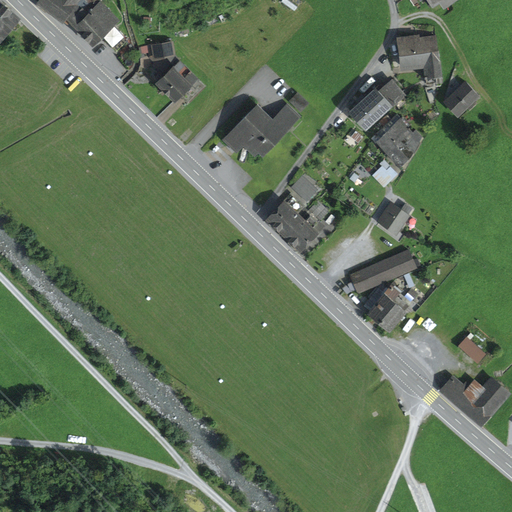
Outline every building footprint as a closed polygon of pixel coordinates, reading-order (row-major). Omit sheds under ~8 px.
[(39,0),(38,2),(63,21),(66,16),(70,20),(93,44),(102,35),(114,24),(118,20),(98,0),(84,0),(83,1),(91,10),(81,19),(77,14),(81,10),(75,4),(78,0),(39,0)] [(0,36),(17,17),(0,2),(0,36)] [(102,35),(107,40),(119,29),(114,24),(102,35)] [(117,50),(128,39),(119,29),(107,40),(117,50)] [(428,50),(428,51),(438,50),(436,37),(425,38),(426,40),(418,41),(417,35),(399,37),(400,53),(428,50)] [(149,46),(150,54),(168,72),(179,61),(173,53),(171,41),(152,44),(153,45),(149,46)] [(423,65),(430,64),(428,51),(428,50),(400,53),(402,67),(423,65)] [(427,84),(441,82),(438,50),(428,51),(430,64),(423,65),(425,79),(426,78),(427,84)] [(187,101),(203,85),(179,61),(168,72),(158,82),(175,100),(180,95),(187,101)] [(383,88),(379,85),(394,102),(394,103),(399,108),(408,100),(395,85),(397,82),(394,78),(383,88)] [(446,101),(458,114),(478,95),(467,82),(446,101)] [(350,110),(365,127),(394,102),(379,85),(363,99),(361,96),(358,99),(360,102),(350,110)] [(291,101),(300,110),(307,102),(298,94),(291,101)] [(170,104),(178,113),(183,108),(176,99),(170,104)] [(262,155),(300,116),(287,104),(273,119),(257,104),(223,139),(236,151),(243,144),(247,140),(258,151),(262,155)] [(378,141),(389,152),(405,137),(403,134),(409,128),(400,119),(399,120),(395,116),(390,121),(385,126),(377,133),(381,137),(378,141)] [(386,116),(380,121),(385,126),(390,121),(386,116)] [(339,118),(332,128),(337,132),(344,121),(339,118)] [(403,134),(405,137),(411,131),(409,128),(403,134)] [(413,133),(407,138),(405,137),(389,152),(400,165),(410,156),(421,136),(416,130),(413,133)] [(254,155),(258,151),(247,140),(243,144),(254,155)] [(215,153),(211,150),(207,155),(211,158),(215,153)] [(390,167),(384,160),(380,164),(382,166),(386,170),(390,167)] [(384,187),(397,174),(390,167),(386,170),(382,166),(373,175),(384,187)] [(292,187),(307,201),(318,189),(302,175),(292,187)] [(284,201),(268,218),(284,234),(306,211),(294,200),(289,205),(284,201)] [(318,201),(308,211),(319,221),(329,211),(318,201)] [(405,204),(401,209),(391,202),(378,220),(395,232),(411,209),(405,204)] [(312,228),(317,222),(307,212),(306,211),(284,234),(300,249),(317,232),(312,228)] [(317,232),(323,226),(319,221),(308,211),(307,212),(317,222),(312,228),(317,232)] [(416,267),(408,250),(350,275),(358,292),(416,267)] [(369,312),(389,329),(405,311),(401,307),(405,302),(397,296),(400,293),(391,285),(388,289),(370,311),(369,312)] [(364,305),(370,311),(388,289),(386,287),(382,291),(378,288),(364,305)] [(473,335),(470,333),(460,345),(478,361),(485,353),(470,339),(473,335)] [(453,377),(441,390),(481,425),(509,393),(492,378),(483,388),(475,380),(470,386),(466,382),(463,385),(453,377)]
